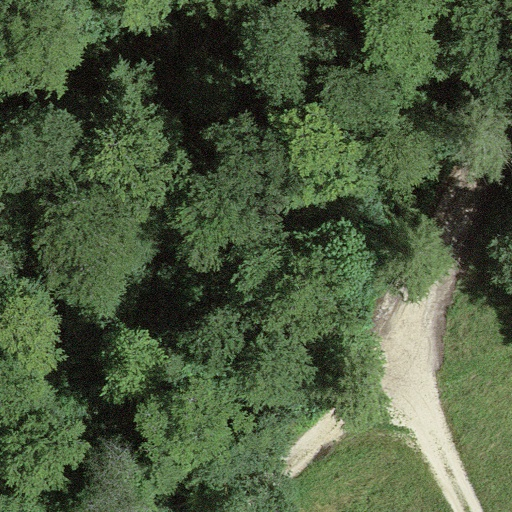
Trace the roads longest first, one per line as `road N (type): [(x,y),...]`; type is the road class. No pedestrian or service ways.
road 1 (track): [(221,511),(324,436),(408,394),(410,314),(446,223),(511,119)]
road 2 (track): [(408,394),(470,511)]
